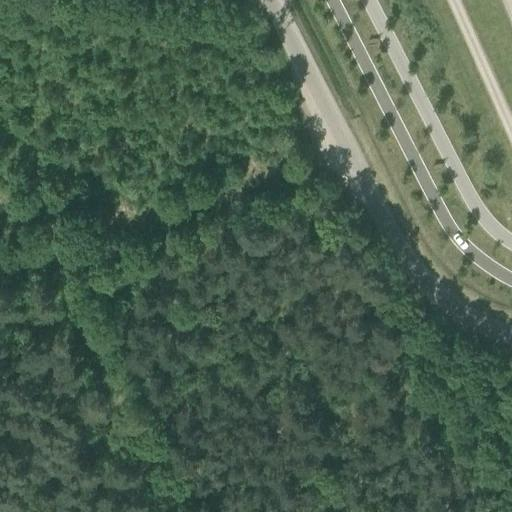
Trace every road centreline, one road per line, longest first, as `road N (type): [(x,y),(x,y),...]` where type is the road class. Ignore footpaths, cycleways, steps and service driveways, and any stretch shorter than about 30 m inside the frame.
road 1 (unclassified): [(511,337),(445,303),(403,255),(271,0)]
road 2 (track): [(0,267),(348,153)]
